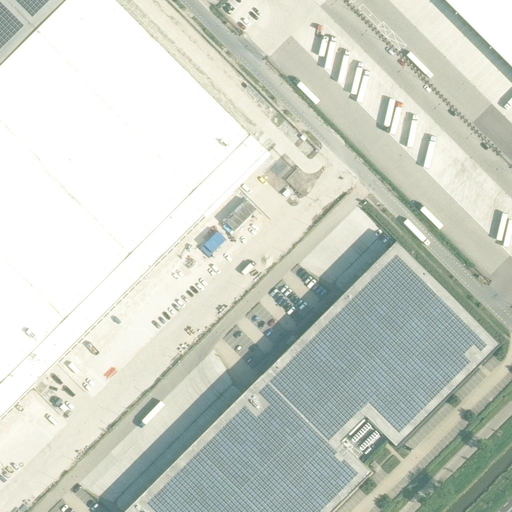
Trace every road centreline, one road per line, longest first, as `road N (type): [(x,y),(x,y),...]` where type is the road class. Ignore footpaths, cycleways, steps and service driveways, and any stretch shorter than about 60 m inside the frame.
road 1 (unclassified): [(511,324),(187,0)]
road 2 (unclassified): [(406,511),(511,407)]
